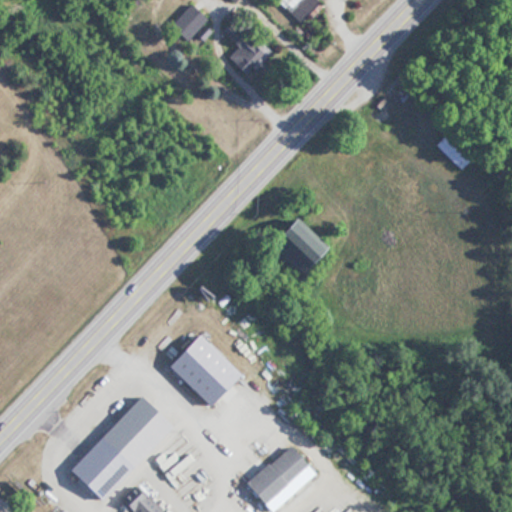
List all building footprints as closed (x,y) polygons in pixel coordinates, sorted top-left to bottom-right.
[(273,0),(294,20),(310,4),(306,0),(273,0)] [(199,23),(203,20),(186,3),(165,24),(189,48),(206,30),(199,23)] [(234,46),(222,56),(240,77),(268,53),(247,29),(231,43),(234,46)] [(265,233),(274,241),(266,249),(295,277),(304,268),(297,261),(308,250),(277,220),(265,233)] [(200,405),(231,373),(189,333),(159,364),(200,405)] [(262,511),(267,511),(310,475),(283,444),(238,483),(262,511)]
